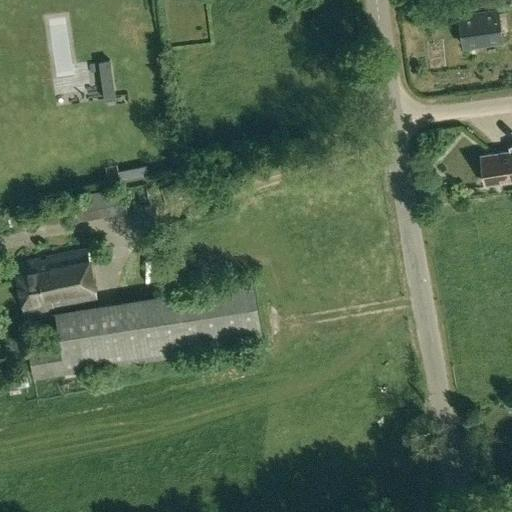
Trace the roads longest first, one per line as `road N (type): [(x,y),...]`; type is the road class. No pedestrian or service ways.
road 1 (tertiary): [(465,511),(389,118)]
road 2 (unclassified): [(389,118),(511,103)]
